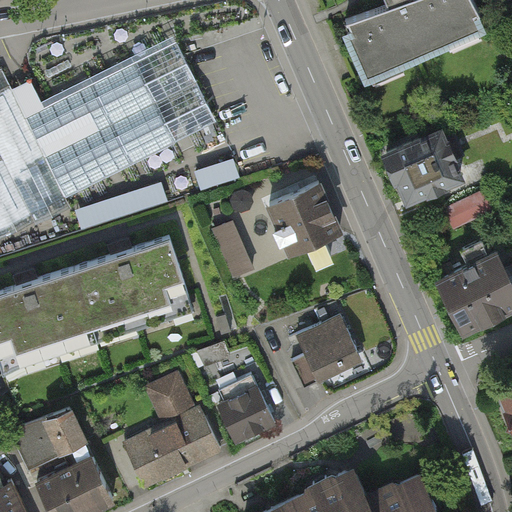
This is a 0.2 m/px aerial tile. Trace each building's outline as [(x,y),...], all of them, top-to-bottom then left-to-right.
[(387,0),(389,4),(343,20),(367,77),(487,24),(475,0),(387,0)] [(177,40),(135,60),(176,141),(217,120),(177,40)] [(176,141),(135,60),(26,115),(66,195),(176,141)] [(0,228),(66,195),(26,115),(11,85),(0,90),(0,228)] [(449,120),(387,147),(410,198),(471,172),(449,120)] [(202,188),(242,180),(238,160),(198,169),(202,188)] [(323,177),(269,200),(291,252),(345,229),(323,177)] [(165,181),(79,210),(85,228),(171,200),(165,181)] [(240,221),(216,228),(232,279),(255,272),(240,221)] [(175,231),(79,262),(105,340),(200,309),(175,231)] [(442,272),(465,326),(511,305),(511,264),(504,245),(442,272)] [(79,262),(0,288),(0,343),(9,371),(105,340),(79,262)] [(342,313),(297,333),(317,381),(363,361),(342,313)] [(146,387),(164,425),(205,405),(187,368),(146,387)] [(511,377),(499,383),(511,412),(511,377)] [(216,400),(235,440),(277,421),(258,380),(216,400)] [(11,430),(28,465),(91,436),(74,400),(11,430)] [(121,445),(140,484),(223,445),(205,405),(164,425),(121,445)] [(37,477),(53,511),(93,511),(119,500),(95,449),(37,477)] [(359,462),(253,511),(447,511),(425,465),(372,490),(359,462)] [(0,484),(0,511),(28,511),(13,478),(0,484)]
